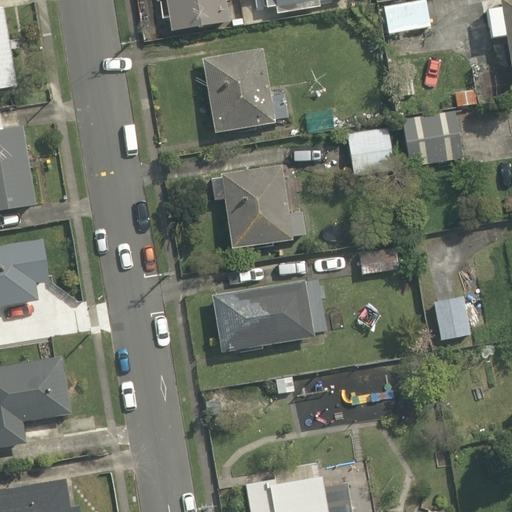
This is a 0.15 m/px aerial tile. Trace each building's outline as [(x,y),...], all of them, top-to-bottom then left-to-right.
[(165,0),(170,32),(229,22),(225,0),(165,0)] [(263,0),(265,9),(274,7),(276,15),(320,8),(318,0),(263,0)] [(403,0),(383,3),(387,32),(430,26),(427,0),(403,0)] [(503,37),(510,79),(511,79),(511,0),(497,0),(500,9),(484,12),(489,40),(503,37)] [(0,8),(0,90),(15,88),(1,8),(0,8)] [(262,50),(216,58),(203,61),(215,134),(216,134),(275,124),(274,121),(287,119),(283,96),(270,98),(262,50)] [(413,95),(410,68),(393,70),(396,97),(413,95)] [(452,107),(479,101),(476,88),(449,94),(452,107)] [(448,108),(402,118),(412,166),(458,156),(448,108)] [(0,130),(0,213),(36,207),(21,127),(0,130)] [(346,136),(353,178),(395,171),(388,129),(346,136)] [(220,176),(231,250),(292,241),(292,239),(304,237),(301,215),(288,216),(281,167),(220,176)] [(39,235),(0,243),(0,301),(30,295),(27,276),(46,272),(39,235)] [(399,243),(358,252),(363,274),(404,265),(399,243)] [(300,283),(214,298),(224,356),(311,341),(300,283)] [(461,294),(425,302),(434,341),(469,333),(461,294)] [(67,410),(60,354),(0,362),(0,441),(22,438),(19,416),(67,410)] [(327,434),(319,378),(284,398),(290,440),(327,434)] [(318,511),(311,466),(239,478),(244,511),(318,511)] [(71,511),(63,470),(0,483),(0,511),(71,511)]
